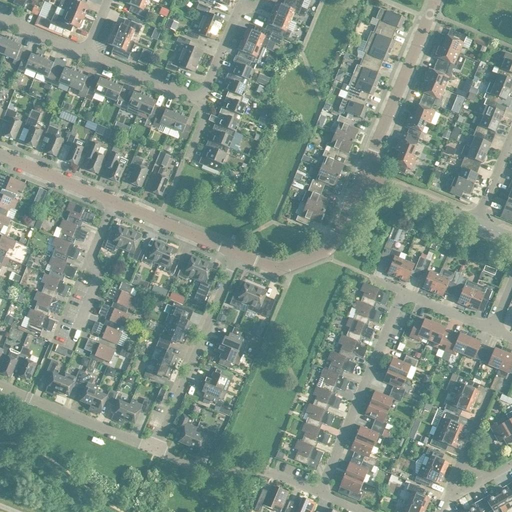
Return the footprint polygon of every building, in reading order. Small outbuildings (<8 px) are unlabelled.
[(76,0),(64,0),(66,2),(69,4),(66,11),(82,17),(84,13),(86,12),(87,8),(87,6),(76,2),(76,0)] [(147,0),(125,0),(125,3),(130,5),(127,11),(145,18),(149,10),(144,8),(147,0)] [(271,13),(290,21),(293,13),(298,15),(301,7),(284,0),(282,5),(276,3),(271,13)] [(28,1),(25,8),(31,10),(34,3),(28,1)] [(201,23),(217,30),(222,20),(208,14),(210,8),(198,4),(196,9),(205,13),(201,23)] [(158,14),(166,17),(169,10),(161,7),(158,14)] [(82,17),(66,11),(59,8),(56,15),(53,15),(51,21),(40,17),(36,25),(61,36),(64,29),(71,32),(73,26),(77,28),(80,27),(81,23),(80,21),(82,17)] [(375,26),(394,34),(398,24),(401,25),(404,18),(380,8),(375,19),(378,20),(375,26)] [(277,35),(283,37),(287,39),(291,31),(286,29),(290,21),(271,13),(265,29),(277,35)] [(112,33),(130,41),(133,33),(138,35),(142,26),(125,19),(122,25),(116,22),(112,33)] [(173,31),(176,24),(167,20),(164,27),(173,31)] [(213,40),(217,30),(201,23),(197,33),(188,29),(186,34),(197,39),(199,34),(213,40)] [(366,42),(390,52),(393,46),(389,44),(394,34),(375,26),(372,33),(370,32),(366,42)] [(260,47),(265,48),(268,41),(278,45),(280,44),(283,37),(277,35),(265,29),(261,28),(258,33),(246,28),(242,39),(260,47)] [(447,36),(442,47),(454,52),(458,54),(466,36),(461,34),(449,30),(447,36)] [(130,41),(112,33),(107,44),(119,49),(117,55),(128,59),(131,51),(126,49),(130,41)] [(0,53),(4,55),(11,38),(5,36),(4,39),(0,37),(0,53)] [(181,55),(198,62),(202,52),(188,46),(190,41),(178,36),(176,41),(185,45),(181,55)] [(476,36),(473,42),(481,45),(478,52),(484,54),(489,41),(476,36)] [(12,63),(19,66),(24,54),(19,51),(21,46),(15,44),(16,41),(11,38),(4,55),(14,59),(12,63)] [(235,55),(247,61),(255,64),(258,65),(265,48),(260,47),(242,39),(235,55)] [(387,58),(390,52),(366,42),(362,41),(358,52),(357,57),(362,59),(361,60),(380,67),(384,57),(387,58)] [(442,47),(438,45),(433,57),(437,58),(435,64),(451,71),(452,69),(455,68),(457,63),(456,60),(458,54),(454,52),(442,47)] [(500,69),(511,74),(511,55),(505,53),(502,58),(504,59),(500,69)] [(26,69),(36,73),(43,56),(37,54),(36,56),(30,54),(29,56),(24,54),(19,66),(17,70),(24,73),(26,69)] [(198,62),(181,55),(177,65),(168,61),(166,67),(177,71),(179,66),(193,72),(198,62)] [(232,74),(249,80),(255,64),(247,61),(235,55),(230,67),(235,69),(232,74)] [(51,84),(61,60),(55,57),(53,64),(47,61),(49,58),(43,56),(36,73),(46,77),(44,81),(51,84)] [(61,60),(51,84),(58,86),(59,83),(69,87),(76,70),(70,68),(69,70),(64,68),(66,62),(61,60)] [(352,75),(376,85),(379,79),(376,77),(380,67),(361,60),(359,66),(356,65),(352,75)] [(440,87),(444,88),(447,82),(450,81),(452,75),(451,72),(451,71),(435,64),(432,71),(428,69),(423,80),(427,82),(440,87)] [(511,74),(500,69),(498,68),(496,73),(492,72),(488,82),(489,82),(509,91),(511,85),(511,84),(511,74)] [(82,72),(76,70),(69,87),(79,91),(78,95),(85,98),(86,94),(91,81),(94,74),(89,72),(87,77),(81,75),(82,72)] [(226,90),(228,91),(242,97),(249,80),(232,74),(228,72),(224,83),(228,85),(226,90)] [(270,78),(263,75),(259,83),(267,86),(270,78)] [(376,85),(352,75),(348,86),(350,87),(348,93),(366,100),(370,90),(374,92),(376,85)] [(105,97),(111,80),(106,78),(104,81),(99,78),(97,84),(91,81),(86,94),(93,97),(95,93),(105,97)] [(113,105),(120,108),(129,86),(123,84),(122,88),(116,85),(117,83),(111,80),(105,97),(114,101),(113,105)] [(420,99),(433,104),(433,103),(439,106),(443,98),(441,95),(444,88),(440,87),(427,82),(420,99)] [(483,98),(486,99),(505,107),(508,108),(511,98),(511,97),(507,96),(509,91),(489,82),(483,98)] [(266,88),(259,85),(256,92),(263,95),(266,88)] [(129,86),(120,108),(137,115),(145,94),(139,92),(138,94),(133,92),(134,89),(129,86)] [(464,97),(466,93),(461,91),(456,89),(455,93),(464,97)] [(225,109),(236,113),(242,116),(246,105),(241,103),(243,97),(242,97),(228,91),(223,102),(228,104),(225,109)] [(469,92),(467,99),(473,101),(476,95),(469,92)] [(366,100),(348,93),(345,99),(343,98),(338,109),(347,112),(353,115),(362,119),(365,112),(362,111),(366,100)] [(153,122),(157,113),(159,109),(153,107),(155,102),(150,99),(151,97),(145,94),(137,115),(153,122)] [(420,99),(413,116),(425,122),(430,124),(434,112),(430,110),(433,104),(420,99)] [(487,106),(483,116),(498,123),(505,107),(486,99),(483,105),(487,106)] [(236,113),(225,109),(221,107),(217,118),(210,116),(208,121),(214,123),(230,130),(235,132),(242,116),(236,113)] [(14,139),(21,122),(14,119),(16,113),(7,109),(2,120),(8,122),(3,135),(14,139)] [(160,124),(170,128),(177,112),(171,109),(170,112),(165,110),(162,115),(157,113),(153,122),(152,125),(159,128),(160,124)] [(183,114),(177,112),(170,128),(180,133),(179,136),(186,139),(191,127),(185,125),(188,119),(182,117),(183,114)] [(257,121),(264,124),(267,117),(260,114),(257,121)] [(409,128),(406,134),(418,139),(425,122),(413,116),(409,114),(404,126),(409,128)] [(334,134),(353,142),(358,130),(348,126),(351,120),(345,118),(339,115),(336,121),(339,123),(334,134)] [(477,125),(475,131),(492,138),(498,123),(483,116),(479,126),(477,125)] [(34,128),(37,121),(28,117),(23,128),(29,131),(23,143),(34,148),(42,131),(34,128)] [(214,136),(212,141),(228,148),(233,137),(227,135),(230,130),(214,123),(210,134),(214,136)] [(62,139),(55,136),(58,130),(49,126),(44,137),(49,139),(44,152),(55,157),(62,139)] [(441,137),(448,139),(450,132),(444,130),(441,137)] [(465,145),(486,153),(492,138),(475,131),(472,136),(469,135),(465,145)] [(418,139),(406,134),(402,132),(394,150),(399,151),(411,156),(418,139)] [(76,165),(83,148),(72,143),(75,137),(69,134),(65,145),(70,148),(65,161),(76,165)] [(348,154),(353,142),(334,134),(329,146),(327,145),(324,150),(336,155),(339,150),(348,154)] [(91,140),(84,158),(89,161),(86,169),(97,174),(102,161),(106,162),(108,158),(97,154),(100,147),(96,145),(97,142),(91,140)] [(228,148),(212,141),(208,140),(198,163),(218,172),(228,148)] [(482,163),(486,153),(465,145),(461,155),(464,156),(462,162),(479,169),(481,163),(482,163)] [(454,156),(456,149),(447,146),(445,153),(454,156)] [(334,161),(336,155),(324,150),(322,156),(325,158),(320,169),(338,177),(343,165),(334,161)] [(415,158),(411,156),(399,151),(394,163),(392,169),(404,174),(406,168),(411,169),(415,158)] [(106,163),(112,166),(107,178),(118,182),(125,165),(118,162),(120,156),(111,152),(106,163)] [(170,156),(160,152),(155,163),(166,167),(170,156)] [(147,170),(140,167),(143,160),(133,156),(129,168),(134,170),(129,183),(140,187),(147,170)] [(457,178),(473,184),(475,179),(478,180),(480,176),(476,174),(479,169),(462,162),(459,167),(461,168),(457,178)] [(161,176),(163,169),(160,167),(150,191),(161,196),(168,179),(161,176)] [(333,189),(338,177),(320,169),(315,181),(312,180),(310,185),(322,190),(324,185),(333,189)] [(0,192),(0,194),(13,200),(17,190),(21,192),(24,183),(6,176),(5,178),(0,175),(0,187),(2,188),(0,192)] [(469,194),(473,184),(457,178),(453,188),(451,187),(449,193),(460,197),(463,192),(469,194)] [(299,187),(291,182),(285,191),(293,196),(299,187)] [(319,196),(322,190),(310,185),(307,191),(310,192),(305,204),(324,212),(329,200),(319,196)] [(13,200),(0,194),(0,214),(6,217),(10,208),(14,209),(17,201),(13,200)] [(511,200),(507,199),(501,214),(511,218),(511,200)] [(70,212),(66,221),(80,227),(82,222),(90,225),(95,215),(88,212),(88,210),(70,202),(66,210),(70,212)] [(319,224),(324,212),(305,204),(301,216),(298,215),(295,220),(307,225),(310,220),(319,224)] [(0,231),(3,225),(6,227),(10,219),(6,217),(0,214),(0,231)] [(39,230),(42,222),(37,219),(34,227),(39,230)] [(81,228),(80,227),(66,221),(62,220),(59,228),(62,230),(59,239),(73,245),(75,239),(83,242),(87,232),(80,229),(81,228)] [(122,249),(130,230),(119,226),(115,237),(109,235),(104,248),(114,252),(116,247),(122,249)] [(394,228),(389,239),(394,241),(396,242),(401,231),(394,228)] [(130,230),(122,249),(129,252),(126,257),(136,261),(142,248),(136,246),(141,235),(130,230)] [(0,255),(4,258),(8,248),(12,250),(15,241),(0,234),(0,255)] [(51,256),(52,257),(65,262),(68,257),(76,260),(80,250),(73,247),(74,245),(73,245),(59,239),(55,237),(52,246),(55,247),(51,256)] [(158,264),(166,245),(155,241),(151,252),(145,250),(141,261),(150,265),(152,262),(158,264)] [(177,250),(166,245),(158,264),(165,267),(163,271),(173,275),(178,263),(172,261),(177,250)] [(391,249),(386,260),(391,262),(387,274),(388,274),(388,276),(393,278),(395,277),(397,278),(404,260),(399,258),(400,256),(401,254),(401,253),(391,249)] [(0,268),(1,266),(5,267),(8,259),(4,258),(0,255),(0,268)] [(188,277),(194,279),(202,260),(191,256),(187,267),(181,265),(177,276),(186,280),(188,277)] [(404,260),(397,278),(399,279),(399,281),(404,283),(406,282),(407,282),(409,276),(412,270),(414,265),(410,263),(412,259),(406,256),(404,260)] [(48,276),(62,281),(64,276),(73,279),(77,269),(70,266),(70,264),(65,262),(52,257),(48,265),(52,266),(48,276)] [(415,268),(420,270),(425,259),(419,257),(415,268)] [(431,261),(425,259),(420,270),(426,272),(431,261)] [(202,260),(194,279),(201,282),(199,286),(197,300),(196,301),(203,304),(217,271),(211,268),(213,265),(202,260)] [(432,292),(439,275),(429,271),(422,288),(432,292)] [(450,282),(456,284),(459,277),(460,274),(454,271),(450,282)] [(18,282),(20,276),(15,274),(12,280),(18,282)] [(63,282),(62,281),(48,276),(44,274),(41,282),(45,284),(41,293),(55,299),(57,293),(65,297),(69,287),(62,284),(63,282)] [(137,286),(140,279),(141,276),(135,274),(131,283),(137,286)] [(432,292),(442,296),(449,279),(439,275),(432,292)] [(476,284),(459,277),(451,296),(458,299),(457,303),(467,307),(476,284)] [(247,306),(255,286),(245,282),(240,293),(235,291),(229,304),(239,308),(241,303),(247,306)] [(113,302),(125,307),(131,310),(136,297),(130,295),(133,288),(121,283),(118,290),(110,286),(105,297),(112,300),(112,302),(113,302)] [(360,302),(374,308),(376,302),(384,305),(389,295),(382,292),(382,290),(364,283),(360,291),(364,293),(360,302)] [(492,291),(476,284),(467,307),(482,313),(492,291)] [(255,286),(247,306),(246,309),(267,318),(275,301),(264,296),(266,291),(255,286)] [(167,290),(160,288),(157,295),(164,298),(167,290)] [(33,311),(47,317),(50,311),(58,314),(62,304),(55,301),(56,299),(55,299),(41,293),(37,292),(34,300),(37,301),(33,311)] [(182,305),(185,297),(171,292),(168,299),(182,305)] [(158,297),(155,304),(162,306),(164,299),(158,297)] [(353,319),(367,325),(369,320),(377,323),(381,313),(374,310),(375,308),(374,308),(360,302),(356,300),(353,309),(356,310),(353,319)] [(102,304),(98,314),(105,317),(104,319),(106,320),(120,326),(124,327),(129,315),(123,312),(125,307),(113,302),(111,307),(102,304)] [(171,327),(188,333),(192,323),(185,320),(186,318),(181,316),(183,311),(172,307),(169,314),(175,316),(171,327)] [(49,317),(47,317),(33,311),(30,309),(26,317),(30,319),(26,329),(40,334),(43,328),(51,332),(55,322),(48,319),(49,317)] [(219,314),(217,320),(223,322),(225,317),(219,314)] [(7,315),(4,322),(10,325),(13,318),(7,315)] [(428,340),(436,319),(432,317),(430,322),(424,319),(422,323),(415,320),(409,336),(419,341),(421,340),(422,338),(428,340)] [(345,337),(359,343),(362,337),(370,341),(374,330),(367,327),(368,326),(367,325),(353,319),(349,318),(346,326),(349,328),(345,337)] [(436,319),(428,340),(434,343),(432,346),(444,351),(450,335),(444,332),(445,328),(439,325),(441,321),(436,319)] [(118,331),(120,326),(106,320),(103,325),(95,322),(91,332),(98,335),(97,337),(121,347),(126,334),(118,331)] [(262,329),(254,326),(251,333),(258,337),(262,329)] [(188,333),(171,327),(167,337),(161,334),(158,341),(169,346),(171,341),(175,343),(176,341),(183,344),(188,333)] [(463,355),(471,334),(467,332),(466,334),(461,331),(460,332),(457,338),(450,335),(444,351),(455,356),(457,352),(463,355)] [(217,343),(243,354),(248,341),(229,333),(227,338),(221,335),(217,343)] [(481,361),(486,349),(479,347),(481,343),(474,340),(476,336),(471,334),(463,355),(474,359),(474,358),(481,361)] [(338,354),(349,359),(352,360),(354,355),(363,358),(367,348),(360,345),(360,343),(359,343),(345,337),(342,335),(338,344),(342,345),(338,354)] [(109,362),(114,350),(88,339),(83,349),(91,352),(90,354),(96,357),(109,362)] [(157,361),(173,368),(178,357),(171,355),(172,352),(167,350),(169,346),(158,341),(155,348),(161,351),(157,361)] [(20,353),(19,353),(9,349),(10,346),(4,343),(3,344),(1,350),(2,350),(0,353),(0,366),(1,367),(0,369),(0,373),(10,377),(11,374),(13,368),(20,353)] [(243,354),(217,343),(214,351),(220,354),(219,358),(220,359),(218,364),(228,369),(231,363),(237,366),(243,354)] [(20,353),(13,368),(11,374),(28,381),(35,364),(28,361),(31,355),(30,354),(31,350),(22,346),(19,353),(20,353)] [(492,352),(486,349),(481,361),(487,364),(487,365),(498,369),(507,348),(502,346),(500,351),(494,348),(492,352)] [(133,353),(122,348),(119,355),(130,359),(133,353)] [(507,348),(498,369),(509,374),(509,373),(511,374),(511,355),(509,355),(511,350),(507,348)] [(327,371),(341,376),(343,371),(352,374),(356,364),(349,361),(349,359),(338,354),(331,351),(327,360),(331,361),(327,371)] [(406,377),(410,366),(414,367),(416,361),(405,356),(403,362),(392,358),(387,370),(406,377)] [(86,367),(89,360),(82,357),(80,361),(82,365),(86,367)] [(173,368),(157,361),(151,358),(143,376),(154,380),(156,376),(161,378),(162,375),(169,378),(173,368)] [(63,378),(56,375),(58,371),(54,370),(57,362),(51,360),(44,377),(50,379),(45,392),(56,396),(57,392),(63,378)] [(342,377),(341,376),(327,371),(323,369),(316,387),(334,394),(336,388),(344,392),(349,381),(341,378),(342,377)] [(401,389),(406,377),(387,370),(382,382),(389,384),(387,390),(402,396),(404,392),(405,390),(401,389)] [(79,386),(84,374),(78,371),(75,378),(65,373),(63,378),(57,392),(68,396),(73,384),(79,386)] [(201,382),(226,392),(231,380),(219,375),(214,373),(213,372),(211,377),(204,374),(201,382)] [(90,376),(84,374),(79,386),(84,389),(79,401),(90,405),(90,406),(96,392),(98,387),(93,385),(96,379),(90,377),(90,376)] [(445,390),(455,394),(474,402),(478,391),(472,388),(474,383),(452,374),(445,390)] [(425,375),(421,383),(428,386),(431,377),(425,375)] [(226,392),(201,382),(198,390),(204,393),(202,397),(216,403),(218,399),(223,401),(226,392)] [(335,394),(334,394),(316,387),(313,395),(316,396),(313,406),(327,411),(329,406),(337,409),(341,399),(334,396),(335,394)] [(161,388),(156,400),(161,402),(166,390),(161,388)] [(110,405),(115,392),(109,389),(106,396),(96,392),(90,406),(90,405),(88,410),(99,414),(104,402),(110,405)] [(399,402),(402,396),(387,390),(384,395),(374,391),(369,403),(388,411),(392,399),(399,402)] [(115,392),(110,405),(116,407),(111,419),(122,424),(124,419),(123,419),(129,405),(119,401),(121,394),(115,392)] [(474,402),(455,394),(452,402),(447,400),(444,409),(460,416),(463,410),(469,413),(474,402)] [(123,419),(124,419),(134,424),(139,411),(145,414),(150,401),(144,398),(141,405),(131,401),(129,405),(123,419)] [(420,407),(430,411),(433,404),(422,401),(420,407)] [(375,419),(372,425),(384,430),(386,424),(383,422),(388,411),(369,403),(364,415),(375,419)] [(305,423),(319,429),(322,423),(330,427),(334,417),(327,414),(328,412),(327,411),(313,406),(309,404),(305,412),(309,414),(305,423)] [(436,427),(459,437),(463,426),(457,424),(460,418),(443,411),(436,427)] [(188,446),(189,446),(196,428),(186,424),(189,417),(182,414),(177,427),(183,430),(178,442),(188,446)] [(511,426),(508,420),(497,426),(495,423),(490,426),(498,442),(503,439),(506,444),(511,440),(511,426)] [(301,442),(315,448),(317,442),(326,446),(330,435),(323,432),(323,431),(319,429),(305,423),(301,431),(305,433),(301,442)] [(360,426),(355,438),(373,446),(379,448),(387,431),(384,430),(372,425),(370,430),(360,426)] [(459,437),(436,427),(429,444),(446,451),(448,445),(454,448),(459,437)] [(206,432),(196,428),(189,446),(188,446),(187,451),(198,455),(202,445),(209,449),(216,434),(207,430),(206,432)] [(373,446),(355,438),(350,450),(355,452),(352,457),(373,466),(376,460),(369,457),(373,446)] [(315,448),(301,442),(297,440),(294,449),(298,450),(294,460),(308,466),(307,468),(315,472),(323,453),(315,450),(316,448),(315,448)] [(414,462),(444,474),(448,463),(443,461),(445,455),(428,448),(425,455),(423,454),(414,462)] [(275,457),(282,460),(284,454),(278,451),(275,457)] [(371,472),(373,466),(352,457),(350,463),(349,462),(344,474),(362,482),(366,474),(371,477),(373,472),(371,472)] [(444,474),(414,462),(414,473),(417,474),(414,481),(431,488),(433,482),(439,485),(444,474)] [(362,482),(344,474),(339,486),(340,487),(338,493),(359,501),(361,495),(358,493),(362,482)] [(497,495),(506,511),(511,507),(511,484),(511,482),(505,485),(508,489),(505,491),(505,490),(504,490),(503,490),(502,490),(501,490),(501,491),(501,492),(501,493),(497,495)] [(406,502),(425,509),(429,498),(417,494),(419,488),(409,483),(405,492),(410,494),(406,502)] [(261,491),(254,510),(258,511),(260,511),(263,505),(272,509),(274,505),(281,508),(288,492),(275,487),(272,495),(261,491)] [(497,495),(493,498),(492,497),(491,497),(490,497),(489,497),(489,498),(489,499),(489,500),(487,501),(484,497),(479,500),(485,511),(488,511),(491,510),(492,511),(503,511),(506,511),(497,495)] [(311,511),(315,503),(302,498),(298,507),(288,502),(284,511),(311,511)] [(467,511),(485,511),(479,500),(474,503),(476,507),(473,509),(473,508),(472,508),(471,508),(470,508),(469,509),(469,510),(469,511),(467,511)] [(423,511),(425,509),(406,502),(403,510),(398,508),(396,511),(423,511)]
